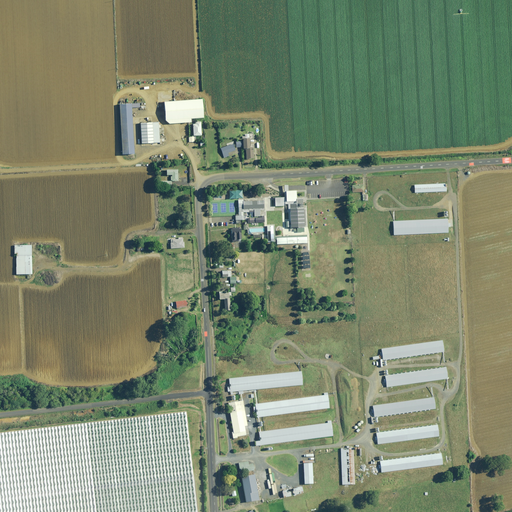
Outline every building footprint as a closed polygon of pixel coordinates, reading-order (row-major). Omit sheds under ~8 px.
[(199,101),(161,103),(163,123),(200,121),(199,101)] [(117,105),(120,155),(132,154),(129,104),(117,105)] [(201,135),(200,122),(196,122),(196,124),(193,124),(193,136),(201,135)] [(139,125),(140,144),(157,143),(156,125),(139,125)] [(249,148),(248,134),(245,134),(245,136),(242,137),(243,149),(245,149),(246,159),(253,158),(252,147),(249,148)] [(235,151),(233,144),(220,148),(223,158),(229,156),(228,153),(235,151)] [(170,181),(160,181),(159,186),(171,186),(172,181),(177,181),(178,170),(166,170),(166,175),(170,175),(170,181)] [(364,192),(364,184),(355,184),(355,185),(352,185),(352,193),(364,192)] [(416,186),(414,186),(414,194),(444,192),(444,185),(416,186)] [(293,193),(283,194),(283,204),(293,203),(293,193)] [(282,198),(272,198),(272,208),(282,207),(282,198)] [(295,204),(288,204),(289,228),(303,228),(302,198),(295,198),(295,204)] [(235,215),(236,224),(240,223),(240,220),(243,220),(243,213),(249,212),(249,210),(253,210),(254,217),(259,217),(259,209),(263,209),(262,201),(242,201),(242,200),(237,200),(238,215),(235,215)] [(447,222),(393,223),(393,237),(447,235),(447,222)] [(238,229),(229,230),(230,243),(239,242),(238,229)] [(183,242),(182,239),(182,237),(178,238),(178,239),(170,240),(171,243),(170,243),(170,249),(184,248),(184,242),(183,242)] [(31,256),(31,245),(14,245),(14,254),(16,254),(16,274),(31,274),(31,256)] [(231,271),(221,271),(221,277),(229,277),(229,285),(236,285),(236,282),(239,282),(239,284),(241,284),(241,280),(238,280),(238,277),(235,277),(235,276),(232,276),(232,277),(231,277),(231,275),(232,275),(232,273),(231,273),(231,271)] [(224,299),(224,310),(231,311),(232,305),(229,305),(229,299),(231,299),(231,292),(234,292),(234,288),(230,288),(230,292),(218,292),(218,299),(224,299)] [(186,300),(175,302),(176,309),(178,309),(180,309),(180,308),(186,307),(186,304),(187,304),(187,303),(186,303),(186,300)] [(440,342),(380,350),(382,361),(441,353),(440,342)] [(383,379),(384,390),(447,381),(445,369),(383,379)] [(299,373),(227,381),(228,393),(300,385),(299,373)] [(325,397),(254,407),(255,420),(327,409),(325,397)] [(371,407),(373,419),(432,410),(430,398),(371,407)] [(227,404),(233,438),(243,437),(242,428),(245,427),(242,402),(227,404)] [(197,511),(186,409),(0,429),(0,511),(197,511)] [(331,423),(257,433),(258,442),(253,443),(254,449),(333,439),(331,423)] [(433,426),(374,434),(376,445),(434,437),(433,426)] [(339,451),(340,487),(353,487),(353,450),(339,451)] [(437,454),(379,462),(380,473),(439,465),(437,454)] [(249,465),(248,462),(238,463),(240,473),(254,470),(253,464),(249,465)] [(313,484),(312,463),(303,463),(304,484),(313,484)] [(240,477),(245,502),(259,500),(254,475),(240,477)] [(286,490),(282,491),(283,498),(293,495),(292,494),(294,494),(294,495),(303,493),(302,487),(293,489),(293,491),(292,492),(287,493),(286,490)] [(235,504),(234,499),(229,500),(229,502),(225,503),(226,509),(235,507),(235,504)]
